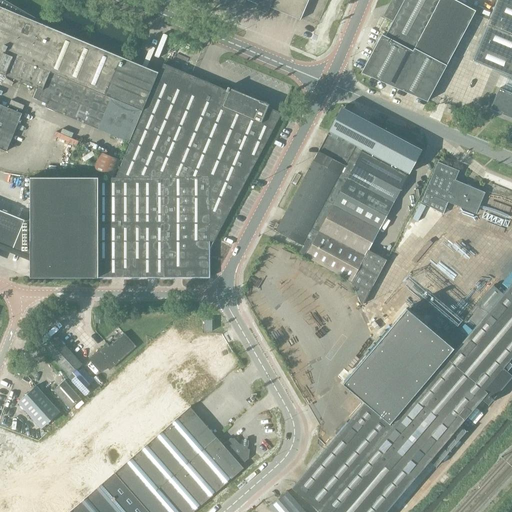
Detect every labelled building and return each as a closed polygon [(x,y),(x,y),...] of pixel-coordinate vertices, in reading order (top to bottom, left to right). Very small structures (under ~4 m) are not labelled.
[(247,0),(258,4),(256,9),(268,14),(270,9),(300,20),(308,0),(247,0)] [(392,22),(386,34),(446,66),(475,11),(454,0),(391,0),(383,17),(392,22)] [(472,61),(511,77),(511,0),(497,0),(487,25),(472,61)] [(0,149),(7,152),(22,114),(0,104),(0,73),(37,88),(32,98),(38,100),(47,104),(57,108),(56,112),(58,108),(130,138),(129,142),(130,142),(140,117),(158,73),(141,66),(135,63),(124,59),(50,28),(0,6),(0,149)] [(446,66),(386,34),(385,37),(381,35),(361,73),(414,96),(427,102),(446,66)] [(164,64),(140,120),(116,178),(98,178),(98,278),(210,278),(210,249),(210,241),(214,241),(215,240),(219,233),(282,114),(268,108),(269,105),(228,87),(227,90),(164,64)] [(511,93),(504,90),(499,88),(491,109),(503,114),(504,115),(511,118),(511,93)] [(322,144),(317,153),(281,221),(276,232),(303,246),(299,253),(352,282),(362,304),(363,304),(387,260),(369,250),(422,150),(369,122),(341,108),(329,131),(327,134),(322,144)] [(437,162),(434,171),(425,193),(421,203),(442,214),(447,202),(476,214),(485,193),(455,180),(458,171),(437,162)] [(0,243),(30,256),(30,278),(98,278),(98,178),(30,178),(30,220),(25,220),(0,209),(0,243)] [(292,488),(315,507),(314,508),(318,511),(385,511),(392,504),(429,461),(436,467),(466,431),(460,425),(482,399),(488,404),(511,376),(511,363),(509,361),(511,357),(511,283),(504,293),(503,294),(493,285),(446,342),(407,308),(343,384),(365,403),(358,410),(314,461),(310,466),(292,488)] [(90,359),(102,372),(107,368),(110,371),(137,347),(124,333),(104,351),(102,349),(90,359)] [(44,348),(63,368),(70,377),(75,372),(83,365),(57,336),(44,348)] [(177,339),(0,494),(0,511),(38,511),(202,367),(177,339)] [(75,372),(70,377),(90,399),(105,386),(97,376),(87,385),(75,372)] [(54,390),(71,408),(82,398),(65,380),(54,390)] [(216,382),(114,472),(148,511),(173,511),(155,491),(216,438),(190,408),(217,384),(216,382)] [(60,412),(37,385),(18,402),(42,428),(60,412)] [(223,446),(216,438),(155,491),(173,511),(193,511),(215,493),(243,468),(240,466),(248,459),(250,450),(247,450),(248,442),(243,441),(243,444),(239,444),(235,439),(231,438),(223,446)] [(148,511),(114,472),(69,511),(148,511)] [(305,511),(287,491),(269,507),(273,511),(305,511)]
